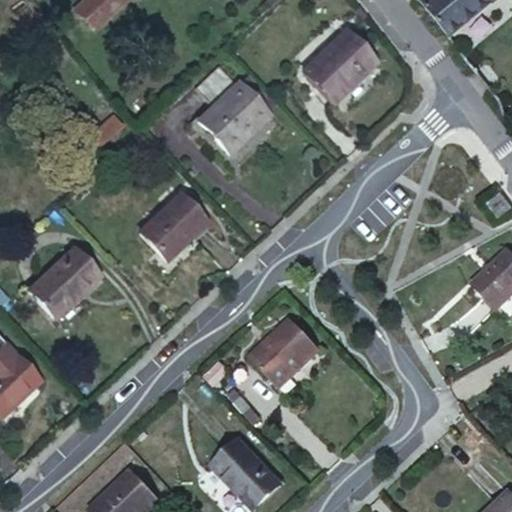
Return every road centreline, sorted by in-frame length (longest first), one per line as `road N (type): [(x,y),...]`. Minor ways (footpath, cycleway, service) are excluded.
road 1 (residential): [(313,234),(20,511)]
road 2 (residential): [(331,511),(395,452),(414,419),(407,379),(351,294)]
road 3 (residential): [(313,234),(462,101)]
road 4 (residential): [(462,101),(381,0)]
